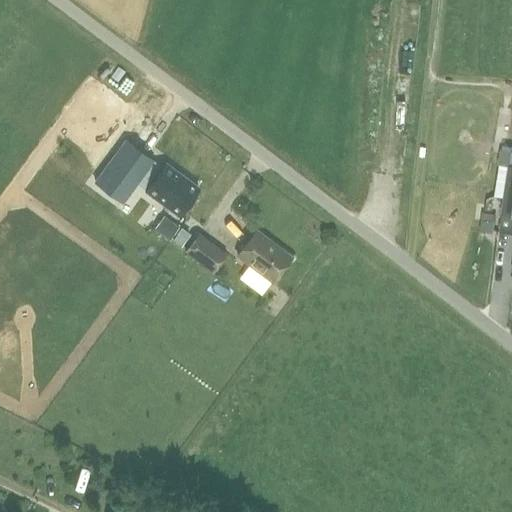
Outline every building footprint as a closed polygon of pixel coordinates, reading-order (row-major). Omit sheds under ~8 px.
[(130,158),(106,190),(122,202),(146,169),(130,158)] [(165,164),(145,191),(153,197),(149,203),(159,211),(164,205),(177,215),(198,187),(165,164)] [(511,164),(507,164),(500,213),(511,214),(511,164)] [(494,221),(482,219),(480,231),(492,233),(494,221)] [(171,238),(179,245),(187,234),(179,228),(171,238)] [(255,231),(237,255),(272,281),(290,257),(255,231)] [(184,251),(212,272),(225,254),(198,234),(184,251)]
